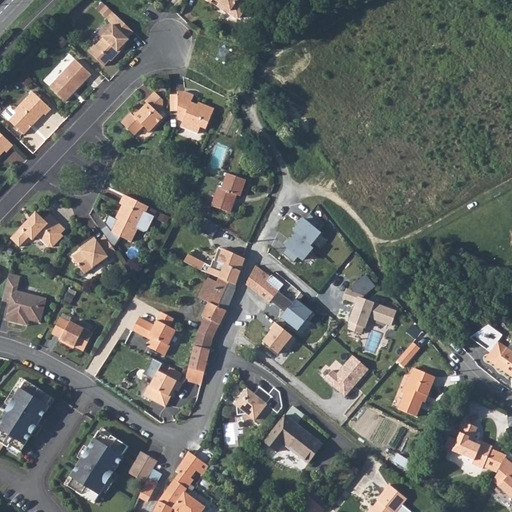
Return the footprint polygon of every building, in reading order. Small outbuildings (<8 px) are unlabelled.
[(205,0),(211,4),(213,2),(224,9),(223,12),(236,20),(240,19),(249,6),(240,0),(205,0)] [(213,2),(211,4),(223,12),(224,9),(213,2)] [(134,34),(118,18),(115,20),(111,24),(113,26),(102,38),(103,39),(95,47),(94,46),(89,53),(105,68),(110,61),(112,63),(120,54),(119,53),(129,41),(128,40),(134,34)] [(75,61),(49,87),(65,102),(91,75),(75,61)] [(131,113),(121,123),(134,135),(144,126),(150,132),(163,118),(157,113),(162,107),(162,100),(154,91),(145,101),(147,103),(134,116),(131,113)] [(4,116),(9,121),(23,135),(44,114),(45,116),(51,110),(32,92),(14,111),(11,108),(4,114),(4,116)] [(185,92),(178,92),(178,120),(182,121),(179,126),(196,134),(199,128),(204,130),(207,124),(213,111),(201,105),(200,107),(191,103),(194,96),(185,92)] [(1,135),(0,133),(0,155),(4,151),(6,153),(13,146),(1,135)] [(219,186),(212,205),(231,212),(235,200),(233,200),(235,194),(236,194),(241,196),(246,180),(235,176),(227,173),(222,187),(219,186)] [(146,212),(149,207),(139,202),(124,194),(120,203),(122,204),(119,211),(120,214),(111,232),(131,242),(137,229),(144,232),(147,231),(154,216),(146,212)] [(31,221),(29,219),(12,237),(20,245),(30,235),(33,238),(37,234),(48,245),(53,244),(63,234),(62,232),(66,227),(50,213),(45,218),(37,211),(32,216),(33,218),(31,221)] [(169,225),(172,218),(163,214),(160,221),(169,225)] [(287,250),(283,255),(293,264),(297,260),(303,265),(314,250),(312,248),(321,236),(316,231),(321,224),(310,216),(305,221),(304,221),(294,233),(296,236),(285,249),(287,250)] [(205,217),(198,228),(212,237),(219,225),(205,217)] [(87,247),(82,250),(74,256),(85,272),(107,257),(109,259),(117,253),(105,236),(98,241),(95,237),(85,244),(87,247)] [(236,282),(245,258),(222,249),(220,253),(217,252),(214,259),(213,259),(210,267),(209,266),(206,272),(219,277),(236,285),(236,282)] [(185,260),(185,261),(202,270),(205,262),(189,254),(185,260)] [(271,277),(256,267),(246,286),(269,303),(284,285),(272,276),(271,277)] [(9,273),(2,300),(9,302),(5,320),(23,325),(24,319),(28,320),(39,323),(46,298),(17,290),(19,281),(14,279),(14,275),(9,273)] [(235,290),(236,285),(219,277),(217,283),(209,278),(200,295),(207,298),(211,301),(203,315),(206,317),(199,332),(200,332),(212,339),(224,316),(235,290)] [(356,305),(348,330),(365,336),(370,324),(392,329),(398,313),(364,301),(365,297),(347,291),(343,301),(356,305)] [(297,300),(284,320),(299,333),(314,313),(297,300)] [(175,319),(162,312),(155,325),(139,317),(133,330),(146,337),(150,336),(152,337),(148,346),(165,356),(170,346),(168,345),(176,330),(170,327),(175,319)] [(58,341),(65,345),(67,344),(73,347),(82,352),(92,333),(69,321),(69,322),(60,317),(52,333),(60,338),(58,341)] [(250,323),(244,330),(247,333),(261,346),(273,333),(256,317),(250,323)] [(273,333),(261,346),(276,360),(278,361),(298,339),(282,324),(273,333)] [(489,324),(470,337),(491,352),(487,358),(511,375),(511,349),(499,341),(503,334),(489,324)] [(204,371),(212,339),(200,332),(199,332),(187,375),(202,383),(203,377),(204,371)] [(412,343),(397,361),(404,368),(421,349),(413,342),(412,343)] [(322,380),(344,397),(370,369),(351,356),(336,374),(332,370),(322,380)] [(404,393),(399,407),(417,414),(426,392),(428,393),(435,374),(414,365),(409,375),(408,375),(402,392),(404,393)] [(149,385),(143,396),(166,407),(171,396),(170,395),(173,389),(179,392),(183,383),(158,371),(150,386),(149,385)] [(202,383),(187,375),(186,380),(201,385),(202,383)] [(52,398),(26,380),(0,419),(0,450),(4,445),(8,447),(10,445),(20,452),(39,424),(35,421),(38,415),(40,417),(43,412),(46,413),(49,407),(47,405),(52,398)] [(283,407),(281,392),(275,387),(270,394),(260,386),(254,393),(247,387),(239,396),(234,397),(234,401),(237,403),(239,415),(249,414),(261,423),(273,409),(279,414),(283,407)] [(299,421),(304,413),(294,406),(288,414),(299,421)] [(286,415),(265,442),(277,452),(283,444),(308,463),(323,445),(286,415)] [(483,469),(484,466),(492,449),(493,447),(481,441),(478,447),(476,445),(476,444),(470,442),(477,427),(465,421),(456,439),(448,435),(443,446),(473,460),(472,463),(483,469)] [(110,439),(99,432),(81,460),(85,463),(81,469),(79,467),(76,472),(74,471),(70,477),(72,479),(67,486),(94,503),(124,458),(122,457),(128,448),(111,436),(110,439)] [(492,449),(484,466),(485,467),(497,473),(498,472),(507,456),(492,449)] [(175,478),(174,479),(187,489),(190,485),(193,481),(190,478),(195,471),(203,476),(209,467),(194,456),(193,455),(189,451),(182,461),(177,468),(175,470),(179,473),(177,475),(175,478)] [(142,453),(129,474),(146,484),(149,478),(149,479),(155,469),(159,463),(142,453)] [(511,455),(508,453),(507,456),(498,472),(492,482),(511,498),(511,455)] [(140,497),(139,498),(147,502),(149,499),(158,484),(149,479),(149,478),(146,484),(139,496),(140,497)] [(156,509),(154,511),(171,511),(173,508),(178,511),(202,511),(206,507),(185,492),(187,489),(174,479),(172,483),(166,491),(159,502),(158,504),(156,509)] [(379,502),(370,511),(397,511),(407,500),(390,486),(378,500),(379,502)] [(301,508),(307,511),(323,511),(326,510),(310,497),(301,508)]
